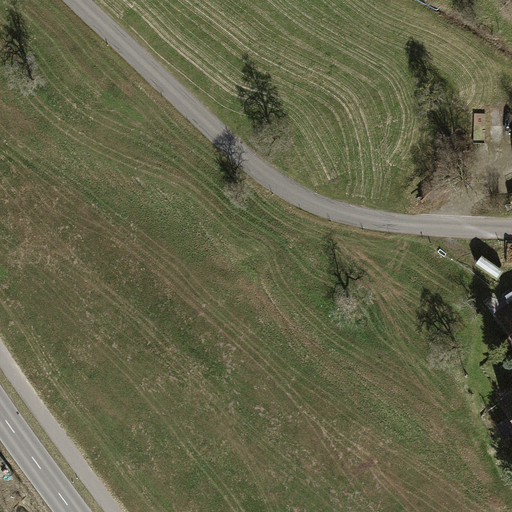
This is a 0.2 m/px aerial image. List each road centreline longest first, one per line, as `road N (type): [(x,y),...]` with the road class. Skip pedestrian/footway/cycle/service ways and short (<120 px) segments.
road 1 (tertiary): [(511,231),(349,216),(300,198),(256,169),(78,0)]
road 2 (tertiary): [(75,511),(0,410)]
